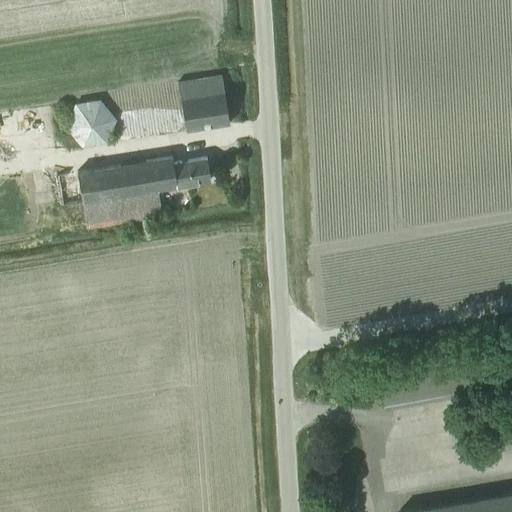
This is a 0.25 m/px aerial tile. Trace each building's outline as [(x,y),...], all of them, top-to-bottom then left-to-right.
[(185,130),(229,122),(221,74),(177,82),(185,130)] [(61,204),(81,201),(85,226),(162,214),(157,188),(210,180),(206,156),(173,161),(172,155),(76,170),(76,171),(56,174),(61,204)] [(374,370),(381,406),(506,383),(500,347),(374,370)] [(366,387),(367,395),(375,394),(374,386),(366,387)] [(511,511),(511,490),(399,510),(399,511),(511,511)]
